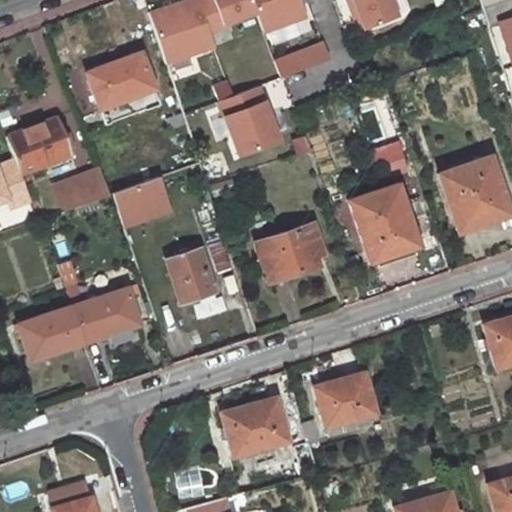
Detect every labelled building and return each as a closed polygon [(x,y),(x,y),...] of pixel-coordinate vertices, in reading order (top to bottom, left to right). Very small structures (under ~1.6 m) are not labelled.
[(184,0),(148,12),(165,63),(213,46),(208,33),(195,0),(184,0)] [(195,0),(208,33),(223,27),(222,24),(255,12),(250,0),(195,0)] [(299,0),(250,0),(255,12),(262,32),(305,15),(299,0)] [(351,0),(362,28),(396,15),(390,0),(351,0)] [(511,0),(479,0),(488,24),(495,21),(511,68),(511,0)] [(328,58),(322,42),(291,54),(297,70),(328,58)] [(140,50),(83,71),(95,107),(153,86),(140,50)] [(256,86),(216,101),(236,155),(276,140),(256,86)] [(19,173),(68,154),(55,118),(5,136),(19,173)] [(377,180),(406,172),(398,140),(369,148),(377,180)] [(507,213),(489,155),(438,172),(452,217),(475,210),(479,222),(507,213)] [(99,172),(68,183),(77,206),(108,195),(99,172)] [(110,188),(118,226),(168,215),(160,177),(110,188)] [(398,181),(349,197),(370,260),(418,244),(398,181)] [(456,230),(479,222),(475,210),(452,217),(456,230)] [(311,215),(253,235),(267,275),(317,258),(313,246),(321,243),(311,215)] [(198,248),(162,260),(178,306),(214,294),(198,248)] [(123,286),(71,304),(83,341),(103,334),(134,323),(135,322),(123,286)] [(27,361),(83,341),(71,304),(13,324),(27,361)] [(491,367),(511,361),(511,315),(479,325),(491,367)] [(108,350),(139,339),(134,323),(103,334),(108,350)] [(368,405),(358,370),(342,375),(340,371),(308,380),(319,419),(368,405)] [(252,398),(216,408),(227,448),(280,434),(269,396),(252,401),(252,398)] [(317,435),(311,415),(298,419),(304,439),(317,435)] [(285,423),(291,443),(304,439),(298,419),(285,423)] [(511,470),(485,478),(494,511),(508,511),(511,511),(511,470)] [(454,511),(446,485),(392,500),(395,511),(454,511)] [(46,503),(48,511),(92,511),(86,491),(46,503)]
